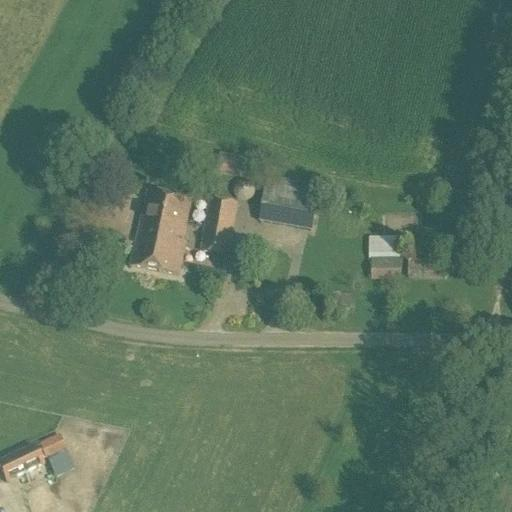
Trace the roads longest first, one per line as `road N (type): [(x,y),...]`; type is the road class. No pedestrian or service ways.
road 1 (unclassified): [(0,301),(100,327),(201,340),(511,335)]
road 2 (track): [(456,511),(503,334)]
